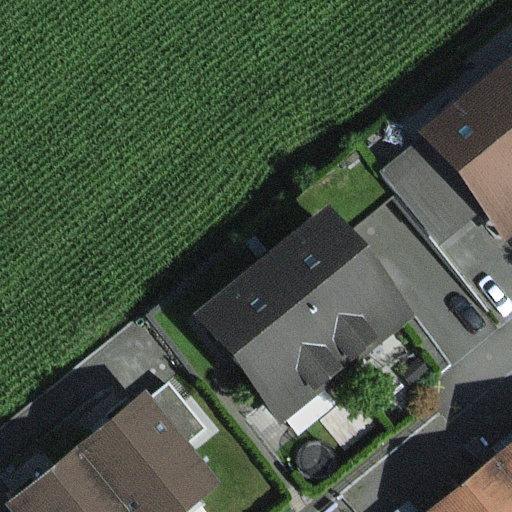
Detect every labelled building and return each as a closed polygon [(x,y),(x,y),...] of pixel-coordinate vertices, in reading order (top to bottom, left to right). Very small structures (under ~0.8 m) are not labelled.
[(511,59),(483,83),(511,118),(511,59)] [(511,118),(483,83),(427,129),(502,219),(511,211),(511,118)] [(335,359),(392,313),(317,221),(260,268),(335,359)] [(278,406),(335,359),(260,268),(203,314),(278,406)] [(119,511),(165,511),(196,486),(130,408),(73,456),(119,511)] [(511,488),(511,447),(492,464),(511,488)] [(22,511),(119,511),(73,456),(15,504),(22,511)] [(511,511),(511,488),(492,464),(434,511),(511,511)]
